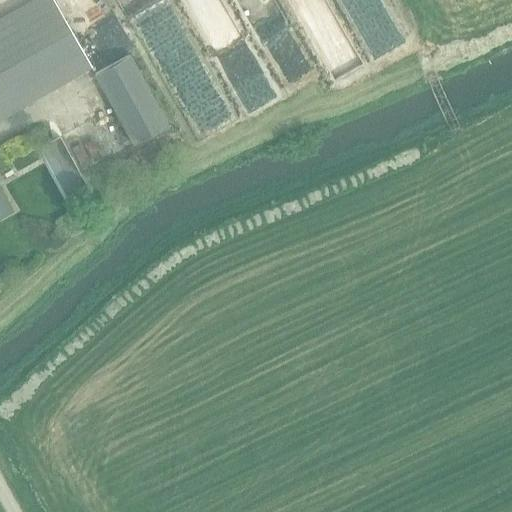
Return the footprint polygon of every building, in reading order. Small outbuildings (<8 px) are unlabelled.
[(96,46),(82,54),(51,0),(34,0),(0,20),(0,115),(88,65),(89,65),(103,57),(96,46)] [(361,0),(366,30),(395,26),(391,0),(361,0)] [(296,73),(316,57),(293,28),(274,43),(296,73)] [(357,35),(330,50),(341,68),(367,53),(357,35)] [(94,74),(131,143),(166,124),(128,55),(94,74)] [(191,87),(207,123),(236,110),(220,74),(191,87)] [(0,214),(10,209),(0,191),(0,214)]
